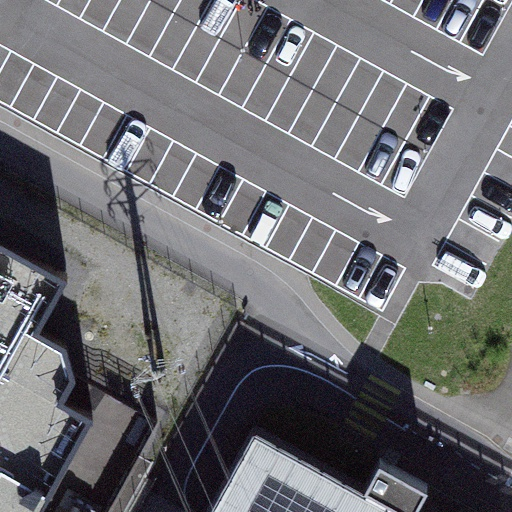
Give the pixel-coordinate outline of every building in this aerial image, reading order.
[(96,0),(23,152),(259,265),(386,0),(96,0)] [(511,0),(472,0),(328,324),(444,376),(511,224),(511,0)] [(393,0),(373,44),(403,57),(424,11),(466,30),(480,0),(393,0)] [(0,221),(0,511),(58,511),(112,408),(81,394),(91,376),(80,334),(61,325),(85,270),(0,221)] [(444,511),(265,413),(210,511),(444,511)]
